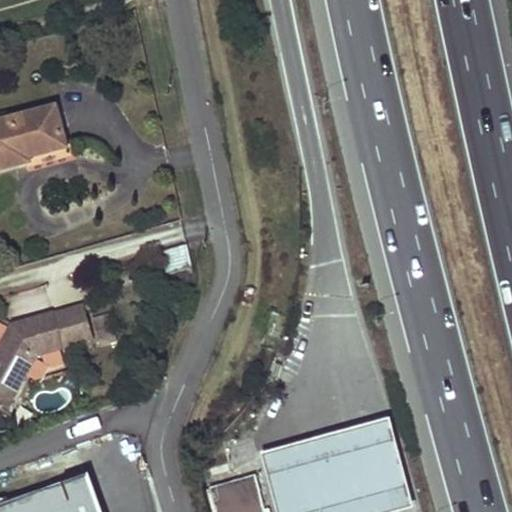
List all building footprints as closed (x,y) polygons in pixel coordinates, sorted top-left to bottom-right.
[(65,148),(55,110),(0,124),(0,170),(28,163),(27,159),(65,148)] [(188,248),(164,249),(165,275),(189,274),(188,248)] [(94,341),(83,306),(12,327),(0,348),(0,386),(16,395),(37,357),(94,341)] [(90,382),(99,405),(122,396),(113,373),(90,382)] [(16,395),(0,386),(0,403),(8,408),(16,395)] [(415,511),(393,426),(264,460),(278,511),(415,511)] [(264,511),(262,501),(255,476),(209,488),(215,511),(264,511)] [(98,511),(86,478),(0,508),(0,511),(98,511)]
